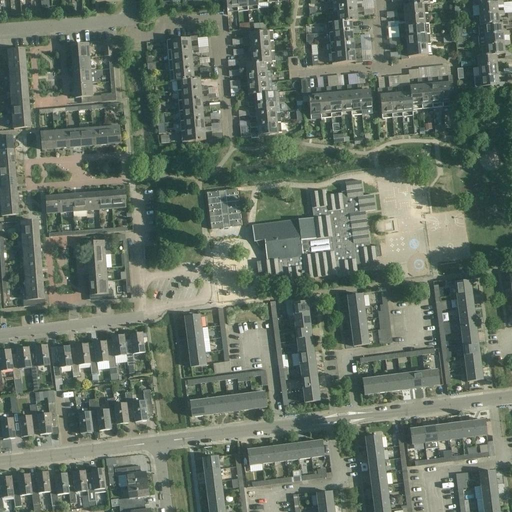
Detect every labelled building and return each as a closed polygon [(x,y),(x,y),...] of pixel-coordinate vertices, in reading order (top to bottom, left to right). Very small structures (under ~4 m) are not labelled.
[(225,0),(227,14),(238,13),(236,0),(225,0)] [(246,0),(236,0),(238,13),(248,12),(246,0)] [(258,11),(258,5),(257,5),(257,0),(246,0),(248,12),(258,11)] [(362,0),(355,0),(356,0),(332,2),(333,12),(356,10),(356,9),(356,3),(363,2),(362,0)] [(498,15),(498,12),(497,7),(503,6),(503,2),(497,2),(497,4),(478,6),(479,16),(498,15)] [(427,15),(426,5),(409,6),(403,6),(404,15),(397,15),(397,20),(405,19),(404,17),(427,15)] [(356,10),(333,12),(334,23),(352,21),(352,22),(358,22),(357,13),(364,12),(363,8),(356,9),(356,10)] [(499,25),(499,24),(498,17),(504,16),(504,12),(498,12),(498,15),(479,16),(480,27),(483,26),(499,25)] [(428,25),(427,15),(404,17),(405,19),(405,25),(398,26),(398,30),(406,29),(405,27),(428,25)] [(352,21),(334,23),(328,23),(329,34),(353,32),(353,34),(359,33),(359,29),(352,30),(352,22),(352,21)] [(480,26),(478,27),(479,36),(484,36),(503,35),(502,32),(502,27),(507,26),(507,29),(511,28),(511,23),(507,24),(507,22),(501,22),(501,24),(499,24),(499,25),(483,26),(480,27),(480,26)] [(406,37),(429,35),(428,25),(405,27),(406,29),(406,35),(399,36),(399,40),(406,40),(406,37)] [(243,48),(250,47),(250,45),(273,43),(272,32),(249,34),(249,42),(243,43),(243,48)] [(329,34),(330,44),(354,42),(354,44),(360,44),(360,39),(353,40),(353,34),(353,32),(329,34)] [(504,45),(503,42),(503,37),(509,36),(508,32),(502,32),(503,35),(484,36),(478,37),(479,47),(481,47),(504,45)] [(407,47),(430,45),(429,35),(406,37),(406,40),(407,45),(400,46),(400,50),(407,50),(407,47)] [(190,39),(167,41),(167,45),(171,44),(171,52),(191,50),(191,47),(191,42),(197,41),(198,41),(197,39),(197,37),(190,37),(190,39)] [(111,41),(103,42),(104,57),(108,57),(109,57),(112,57),(111,41)] [(354,42),(330,44),(331,54),(355,52),(355,54),(361,54),(361,49),(354,50),(354,44),(354,42)] [(505,55),(504,52),(504,47),(509,46),(509,42),(503,42),(504,45),(481,47),(482,57),(495,56),(505,55)] [(251,55),(274,53),(273,43),(250,45),(250,47),(250,53),(244,53),(244,58),(251,57),(251,55)] [(71,47),(72,60),(89,59),(88,45),(71,47)] [(431,56),(430,45),(407,47),(407,50),(408,56),(401,56),(401,61),(408,60),(408,58),(431,56)] [(192,60),(192,58),(191,52),(199,51),(198,47),(191,47),(191,50),(171,52),(168,52),(169,62),(192,60)] [(8,65),(25,64),(24,50),(7,52),(8,65)] [(355,52),(331,54),(331,55),(328,55),(328,62),(332,62),(332,65),(355,63),(355,65),(362,64),(362,62),(362,59),(361,59),(355,60),(355,54),(355,52)] [(251,57),(251,65),(269,64),(275,63),(274,53),(251,55),(251,57)] [(496,66),(495,56),(482,57),(477,57),(478,67),(496,66)] [(192,60),(169,62),(169,65),(173,69),(173,72),(193,71),(193,68),(192,62),(199,62),(199,59),(199,57),(192,58),(192,60)] [(72,60),(73,73),(90,72),(89,59),(72,60)] [(26,77),(25,64),(8,65),(9,78),(26,77)] [(246,66),(246,67),(246,74),(239,74),(240,79),(247,78),(247,76),(270,74),(269,64),(251,65),(246,66)] [(497,74),(496,66),(478,67),(479,78),(497,76),(498,78),(504,78),(503,73),(497,74)] [(200,67),(193,68),(193,71),(169,73),(170,74),(170,83),(177,82),(194,81),(194,80),(193,72),(200,72),(200,75),(211,74),(210,68),(200,69),(200,67)] [(423,78),(423,69),(409,70),(409,76),(389,76),(389,86),(409,85),(409,78),(423,78)] [(73,73),(74,86),(91,84),(97,83),(97,77),(94,77),(94,71),(90,72),(73,73)] [(248,86),(271,84),(270,74),(247,76),(247,78),(247,84),(240,85),(241,89),(248,88),(248,86)] [(448,84),(442,84),(440,85),(443,108),(453,107),(451,84),(453,83),(452,76),(448,77),(448,84)] [(479,78),(473,79),(474,89),(498,87),(498,89),(505,88),(504,83),(498,84),(498,78),(497,76),(479,78)] [(27,90),(26,77),(9,78),(10,91),(27,90)] [(430,85),(432,109),(443,108),(440,85),(442,84),(442,77),(437,78),(438,85),(432,85),(430,85)] [(420,87),(422,110),(432,109),(430,85),(432,85),(432,78),(427,79),(428,86),(422,86),(420,87)] [(412,111),(422,110),(420,87),(422,86),(421,79),(417,80),(418,87),(409,88),(410,93),(412,111)] [(177,82),(178,92),(201,90),(201,92),(208,92),(207,87),(201,87),(200,80),(194,80),(194,81),(177,82)] [(307,81),(300,81),(302,98),(306,98),(308,97),(310,121),(321,120),(319,96),(317,96),(311,97),(310,90),(308,90),(307,81)] [(111,94),(100,95),(101,103),(115,101),(114,83),(110,83),(111,94)] [(92,98),(91,84),(74,86),(75,99),(92,98)] [(272,94),(271,84),(248,86),(248,88),(248,94),(241,95),(242,99),(249,99),(249,97),(254,96),(272,94)] [(357,85),(357,92),(359,92),(361,116),(372,115),(370,91),(362,92),(361,85),(357,85)] [(351,113),(351,117),(361,116),(359,92),(357,92),(351,93),(351,86),(346,86),(347,93),(349,93),(351,113)] [(341,87),(336,87),(337,94),(339,94),(341,118),(345,118),(344,114),(351,113),(349,93),(347,93),(341,94),(341,87)] [(413,117),(412,111),(410,93),(402,94),(402,87),(397,87),(398,94),(400,94),(402,118),(413,117)] [(331,119),(341,118),(339,94),(337,94),(331,95),(330,88),(326,88),(327,95),(329,95),(331,115),(331,119)] [(392,119),(402,118),(400,94),(398,94),(392,95),(391,88),(387,88),(388,95),(390,95),(392,119)] [(320,89),(316,89),(317,96),(319,96),(321,120),(324,120),(324,116),(331,115),(329,95),(327,95),(321,96),(320,89)] [(390,95),(388,95),(382,96),(381,89),(377,89),(378,97),(379,96),(382,120),(392,119),(390,95)] [(28,102),(27,90),(10,91),(11,104),(28,102)] [(202,102),(208,102),(208,100),(218,99),(218,93),(208,94),(208,98),(201,98),(201,92),(201,90),(178,92),(178,103),(202,101),(202,102)] [(255,106),(279,104),(278,93),(272,94),(254,96),(255,104),(248,104),(249,109),(255,108),(255,106)] [(202,101),(178,103),(179,113),(202,111),(202,113),(209,112),(209,110),(209,108),(202,108),(202,102),(202,101)] [(29,115),(28,102),(11,104),(12,117),(29,115)] [(249,119),(256,119),(256,116),(279,114),(279,104),(255,106),(255,108),(256,114),(249,115),(249,119)] [(65,109),(52,110),(52,114),(53,121),(59,121),(58,113),(65,113),(65,109)] [(179,113),(180,123),(203,121),(203,123),(210,122),(210,117),(203,118),(202,113),(202,111),(179,113)] [(250,129),(257,128),(257,126),(280,124),(279,114),(256,116),(256,119),(257,124),(250,125),(250,129)] [(30,129),(29,115),(12,117),(13,130),(30,129)] [(204,131),(204,133),(211,133),(211,128),(204,129),(203,123),(203,121),(180,123),(181,133),(204,131)] [(257,126),(257,128),(257,134),(251,135),(251,139),(258,139),(258,137),(281,135),(280,124),(257,126)] [(119,128),(105,129),(107,146),(120,145),(119,128)] [(105,129),(92,130),(94,147),(107,146),(105,129)] [(81,148),(94,147),(92,130),(79,131),(81,148)] [(79,131),(66,132),(68,149),(81,148),(79,131)] [(186,140),(182,141),(182,144),(205,142),(205,143),(212,143),(212,141),(222,140),(221,134),(211,135),(211,138),(205,139),(204,133),(204,131),(185,133),(186,140)] [(68,149),(66,132),(54,133),(55,150),(68,149)] [(55,150),(54,133),(40,134),(42,151),(55,150)] [(169,143),(169,135),(158,136),(159,144),(169,143)] [(0,138),(0,151),(13,151),(12,138),(0,138)] [(0,151),(0,164),(14,164),(13,151),(0,151)] [(0,177),(15,177),(14,164),(0,164),(0,177)] [(0,190),(16,189),(15,177),(0,177),(0,190)] [(362,197),(360,182),(344,184),(345,192),(340,193),(341,195),(326,196),(325,192),(310,193),(313,219),(252,227),(254,243),(263,242),(266,262),(256,263),(257,273),(263,273),(263,278),(283,275),(285,285),(306,283),(305,280),(336,276),(336,279),(357,276),(356,266),(376,263),(375,258),(380,257),(379,247),(369,248),(364,213),(374,211),(372,196),(362,197)] [(17,202),(16,189),(0,190),(0,194),(1,204),(17,202)] [(237,190),(207,193),(211,230),(242,227),(237,190)] [(110,194),(112,209),(125,208),(124,193),(110,194)] [(112,209),(110,194),(97,195),(99,210),(112,209)] [(99,210),(97,195),(85,196),(86,211),(99,210)] [(86,211),(85,196),(72,197),(73,212),(86,211)] [(73,212),(72,197),(59,198),(60,213),(73,212)] [(47,214),(60,213),(59,198),(45,198),(47,214)] [(18,215),(17,202),(1,204),(2,217),(18,215)] [(21,223),(22,236),(38,235),(37,222),(21,223)] [(23,249),(39,248),(38,235),(22,236),(23,249)] [(123,242),(124,254),(128,254),(127,241),(126,241),(125,235),(117,236),(117,241),(123,241),(123,242)] [(94,243),(86,244),(87,257),(104,256),(103,243),(109,242),(109,237),(93,238),(94,243)] [(23,249),(24,262),(40,261),(39,248),(23,249)] [(87,257),(88,270),(105,269),(104,256),(87,257)] [(41,274),(40,261),(24,262),(25,275),(41,274)] [(88,270),(89,283),(106,282),(105,269),(88,270)] [(42,287),(41,274),(25,275),(26,288),(42,287)] [(454,283),(456,296),(471,294),(469,281),(454,283)] [(106,282),(89,283),(90,296),(99,296),(99,302),(114,301),(113,290),(107,290),(106,282)] [(43,300),(42,287),(26,288),(27,301),(23,301),(24,307),(38,306),(37,300),(43,300)] [(471,294),(456,296),(457,308),(473,306),(471,294)] [(348,309),(363,307),(362,295),(346,297),(348,309)] [(301,299),(284,301),(286,317),(292,316),(308,315),(306,302),(301,303),(301,299)] [(449,301),(435,303),(436,311),(441,310),(450,309),(449,301)] [(378,318),(388,317),(387,304),(382,305),(379,306),(380,312),(377,312),(378,318)] [(473,306),(457,308),(459,320),(474,318),(473,306)] [(349,322),(365,320),(363,307),(348,309),(349,322)] [(183,318),(185,330),(200,328),(199,315),(183,318)] [(309,327),(308,315),(292,316),(294,329),(309,327)] [(388,317),(378,318),(379,327),(389,325),(388,317)] [(474,318),(459,320),(460,333),(476,331),(474,318)] [(349,322),(351,334),(366,332),(365,320),(349,322)] [(295,341),(311,339),(309,327),(294,329),(295,341)] [(202,340),(200,328),(185,330),(186,343),(202,340)] [(380,331),(377,331),(378,339),(379,345),(387,344),(392,344),(392,342),(390,330),(380,331)] [(476,331),(460,333),(462,345),(477,343),(476,331)] [(368,345),(366,332),(351,334),(353,347),(368,345)] [(124,341),(123,341),(125,356),(127,367),(128,374),(134,374),(132,366),(133,366),(132,355),(144,354),(141,334),(129,335),(129,340),(124,341)] [(108,363),(107,363),(108,369),(116,368),(114,358),(125,356),(123,341),(124,341),(123,336),(111,338),(111,343),(106,343),(105,343),(108,363)] [(313,352),(311,339),(295,341),(297,353),(313,352)] [(204,353),(202,340),(186,343),(188,355),(204,353)] [(89,365),(90,375),(97,374),(96,364),(107,363),(108,363),(105,343),(106,343),(105,342),(93,344),(93,349),(88,350),(87,350),(89,365)] [(477,343),(462,345),(463,357),(479,355),(477,343)] [(71,367),(70,367),(72,378),(79,377),(78,366),(89,365),(87,350),(88,350),(87,345),(74,347),(75,351),(69,352),(71,367)] [(29,353),(28,353),(30,368),(31,379),(33,391),(40,390),(39,385),(37,385),(36,378),(38,378),(37,367),(49,366),(46,346),(34,347),(34,352),(29,353)] [(59,369),(70,367),(71,367),(69,352),(69,347),(56,349),(57,354),(50,355),(54,380),(61,379),(59,369)] [(19,370),(30,368),(28,353),(29,353),(28,348),(16,350),(16,355),(10,355),(12,370),(13,381),(20,380),(19,370)] [(10,355),(10,350),(0,351),(0,382),(2,382),(0,372),(12,370),(10,355)] [(224,363),(213,365),(214,375),(230,372),(229,363),(227,350),(222,350),(224,363)] [(314,364),(313,352),(297,353),(299,366),(314,364)] [(204,353),(188,355),(190,368),(205,366),(204,353)] [(479,355),(463,357),(465,370),(480,368),(479,355)] [(316,376),(314,364),(299,366),(300,378),(316,376)] [(482,380),(480,368),(465,370),(466,382),(482,380)] [(424,372),(426,387),(438,386),(436,370),(424,372)] [(424,372),(411,373),(413,389),(426,387),(424,372)] [(411,373),(399,375),(401,391),(413,389),(411,373)] [(399,375),(387,377),(389,392),(401,391),(399,375)] [(317,389),(316,376),(300,378),(302,390),(317,389)] [(387,377),(374,378),(376,394),(389,392),(387,377)] [(364,395),(376,394),(374,378),(362,380),(364,395)] [(317,389),(302,390),(303,403),(319,401),(317,389)] [(143,402),(132,403),(134,418),(133,418),(134,423),(147,422),(146,416),(152,416),(149,390),(142,391),(143,402)] [(48,414),(37,416),(36,416),(38,431),(39,436),(51,434),(51,429),(57,428),(54,403),(53,392),(42,393),(43,399),(46,398),(47,404),(48,414)] [(128,419),(133,418),(134,418),(132,403),(130,393),(123,394),(125,404),(114,406),(113,406),(116,424),(115,425),(116,426),(128,424),(128,419)] [(263,393),(251,394),(253,410),(265,408),(263,393)] [(251,394),(238,396),(240,411),(253,410),(251,394)] [(238,396),(226,397),(228,413),(240,411),(238,396)] [(226,397),(214,399),(216,414),(228,413),(226,397)] [(98,427),(97,427),(98,432),(110,430),(110,425),(115,425),(116,424),(113,406),(114,406),(113,399),(106,400),(107,411),(96,412),(98,427)] [(214,399),(202,400),(204,416),(216,414),(214,399)] [(191,417),(204,416),(202,400),(189,402),(191,417)] [(91,428),(97,427),(98,427),(96,412),(95,402),(87,403),(89,413),(77,415),(80,434),(92,433),(91,428)] [(20,433),(20,438),(33,436),(32,432),(38,431),(36,416),(37,416),(35,405),(28,406),(30,417),(19,418),(18,418),(20,433)] [(0,438),(2,439),(2,440),(15,439),(14,434),(20,433),(18,418),(19,418),(17,408),(10,409),(12,419),(0,420),(0,438)] [(483,420),(471,422),(473,437),(485,435),(483,420)] [(460,439),(473,437),(471,422),(459,423),(460,439)] [(448,440),(460,439),(459,423),(446,425),(448,440)] [(436,442),(437,442),(448,440),(446,425),(434,427),(436,442)] [(434,427),(422,428),(424,443),(425,443),(425,450),(438,449),(437,442),(436,442),(434,427)] [(411,445),(424,443),(422,428),(409,430),(411,445)] [(366,450),(381,449),(379,436),(364,438),(366,450)] [(308,443),(310,458),(323,456),(321,441),(308,443)] [(475,454),(476,460),(489,458),(489,457),(494,457),(493,450),(492,442),(486,443),(488,451),(488,453),(475,454)] [(298,459),(310,458),(308,443),(296,444),(298,459)] [(285,461),(298,459),(296,444),(283,446),(285,461)] [(273,463),(285,461),(283,446),(271,447),(273,463)] [(261,464),(273,463),(271,447),(259,449),(261,464)] [(248,466),(261,464),(259,449),(246,451),(248,466)] [(383,461),(381,449),(366,450),(367,463),(383,461)] [(438,459),(439,464),(451,463),(450,458),(452,457),(451,451),(443,452),(443,459),(438,459)] [(203,471),(218,469),(216,457),(201,459),(203,471)] [(384,473),(383,461),(367,463),(369,475),(384,473)] [(125,475),(126,487),(146,484),(144,472),(139,472),(138,466),(113,469),(114,476),(125,475)] [(90,476),(85,476),(84,477),(86,491),(88,502),(89,502),(89,508),(95,508),(94,501),(93,491),(105,489),(103,469),(90,471),(90,476)] [(218,469),(203,471),(204,484),(220,482),(218,469)] [(312,475),(313,480),(326,479),(326,478),(331,477),(331,473),(325,474),(325,469),(316,471),(317,475),(312,475)] [(75,493),(86,491),(84,477),(85,476),(84,471),(72,473),(72,478),(66,479),(68,494),(69,504),(76,503),(75,493)] [(29,479),(31,494),(32,505),(33,511),(40,511),(39,504),(38,493),(49,492),(48,481),(47,472),(35,474),(35,479),(29,479)] [(478,474),(479,486),(495,484),(493,472),(478,474)] [(369,475),(370,487),(386,486),(384,473),(369,475)] [(56,495),(68,494),(66,479),(66,474),(53,475),(54,480),(48,481),(49,492),(51,507),(58,506),(56,495)] [(457,489),(466,488),(466,484),(465,481),(469,481),(468,474),(455,475),(457,489)] [(29,479),(29,475),(17,476),(17,481),(11,482),(10,482),(12,497),(13,497),(14,507),(21,506),(20,496),(31,494),(29,479)] [(0,509),(2,509),(1,498),(12,497),(10,482),(11,482),(11,477),(0,478),(0,509)] [(244,491),(242,479),(237,480),(231,481),(232,489),(238,488),(238,492),(244,491)] [(221,494),(220,482),(204,484),(206,496),(221,494)] [(146,484),(126,487),(128,499),(117,500),(110,501),(111,508),(118,507),(143,503),(143,497),(148,497),(146,484)] [(496,497),(495,484),(479,486),(481,499),(496,497)] [(370,487),(372,500),(387,498),(386,486),(370,487)] [(317,507),(332,505),(331,492),(315,494),(317,507)] [(206,496),(208,508),(223,507),(221,494),(206,496)] [(496,497),(481,499),(482,511),(498,509),(496,497)] [(372,500),(373,511),(374,511),(389,510),(387,498),(372,500)] [(144,509),(143,503),(118,507),(118,511),(127,511),(129,511),(149,511),(149,508),(144,509)]
